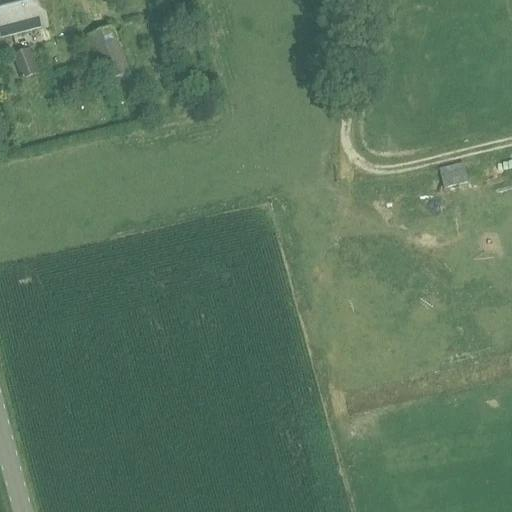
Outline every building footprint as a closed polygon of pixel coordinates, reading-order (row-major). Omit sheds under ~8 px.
[(0,0),(0,40),(46,28),(38,0),(0,0)] [(86,36),(103,84),(130,75),(113,27),(86,36)] [(29,50),(11,57),(20,82),(39,75),(29,50)] [(3,65),(0,67),(0,83),(0,85),(10,79),(3,65)] [(443,188),(467,182),(463,165),(439,171),(443,188)]
